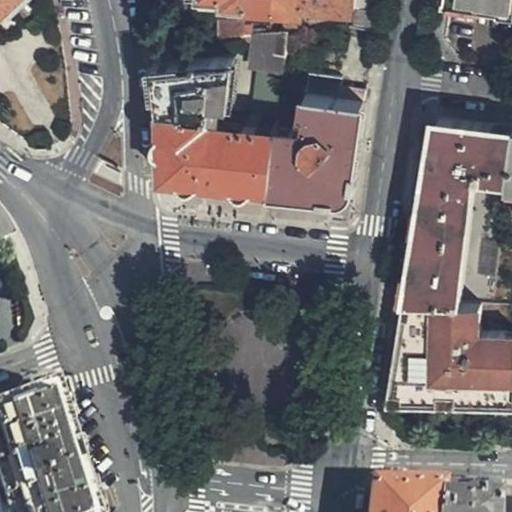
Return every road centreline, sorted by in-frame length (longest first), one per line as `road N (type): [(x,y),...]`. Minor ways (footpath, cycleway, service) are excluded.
road 1 (secondary): [(367,264),(339,250),(140,229)]
road 2 (secondary): [(343,455),(367,264)]
road 3 (tertiary): [(367,264),(397,77)]
road 4 (secondary): [(110,328),(148,498)]
road 5 (residential): [(343,455),(511,462)]
road 6 (secondary): [(148,498),(288,511)]
road 7 (residential): [(140,229),(124,95)]
